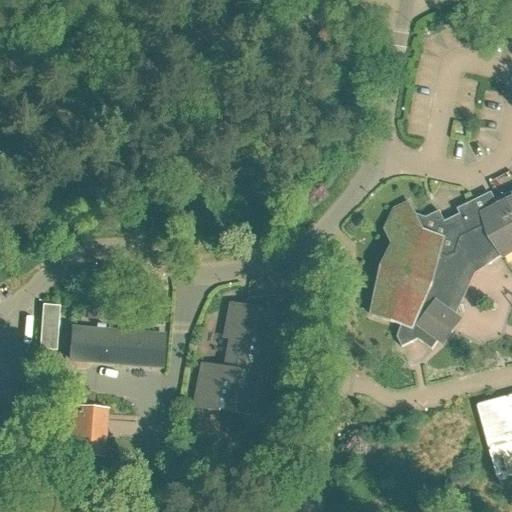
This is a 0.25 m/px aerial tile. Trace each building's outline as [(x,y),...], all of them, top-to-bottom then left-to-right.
[(438,343),(441,345),(452,334),(459,320),(449,313),(471,265),(478,269),(486,263),(488,267),(502,258),(503,260),(511,255),(511,193),(495,202),(494,200),(483,205),(481,199),(457,211),(460,216),(445,224),(439,213),(426,220),(415,216),(409,204),(394,211),(385,231),(393,247),(382,270),(371,317),(401,327),(397,339),(402,349),(418,341),(432,352),(438,343)] [(297,335),(295,295),(245,300),(244,308),(230,305),(223,339),(229,340),(223,370),(201,365),(193,408),(216,412),(217,410),(261,418),(266,394),(251,391),(254,376),(264,375),(267,360),(269,360),(274,337),(297,335)] [(42,307),(38,351),(55,353),(59,309),(42,307)] [(119,323),(119,313),(87,311),(86,321),(119,323)] [(164,336),(107,332),(103,331),(103,327),(94,326),(94,332),(69,330),(66,365),(161,373),(164,336)] [(79,394),(78,410),(69,409),(66,439),(75,440),(73,465),(102,468),(106,412),(92,411),(92,395),(79,394)] [(511,395),(477,405),(497,480),(511,476),(511,395)] [(65,403),(48,403),(47,425),(65,425),(65,403)] [(0,443),(9,445),(12,406),(0,405),(0,443)]
